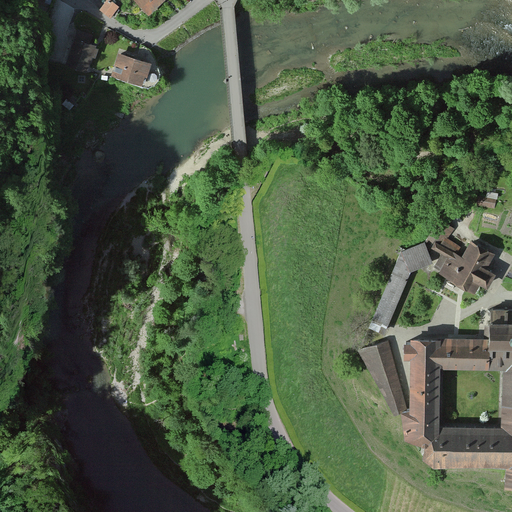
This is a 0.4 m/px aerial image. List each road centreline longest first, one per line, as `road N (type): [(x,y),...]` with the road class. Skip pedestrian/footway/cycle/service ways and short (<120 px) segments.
road 1 (unclassified): [(341,511),(277,431),(257,375),(226,6)]
road 2 (residential): [(201,0),(158,33),(139,37),(72,0)]
